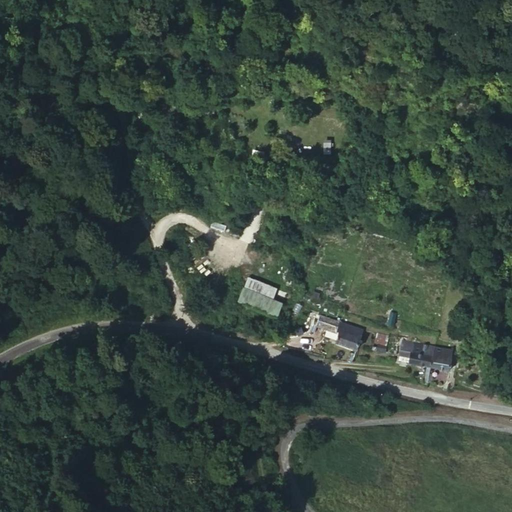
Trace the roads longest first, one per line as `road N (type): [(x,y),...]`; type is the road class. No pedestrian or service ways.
road 1 (unclassified): [(511,412),(317,373),(196,334),(52,335),(0,359)]
road 2 (track): [(310,511),(277,454),(283,433),(426,417),(511,429)]
road 3 (track): [(123,113),(163,270),(196,334)]
